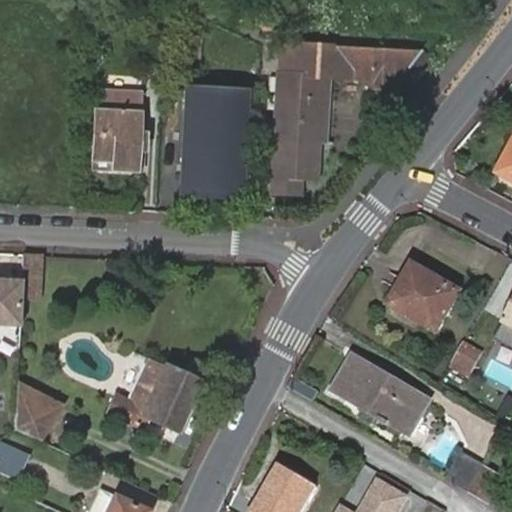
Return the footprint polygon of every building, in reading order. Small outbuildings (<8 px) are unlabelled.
[(168,37),(170,7),(148,6),(146,36),(168,37)] [(363,70),(415,74),(428,57),(295,46),(293,77),(278,76),(268,197),(298,198),(299,182),(314,182),(318,143),(323,143),(326,100),(329,100),(330,80),(354,81),(355,69),(363,70)] [(293,77),(295,46),(281,46),(278,76),(293,77)] [(361,81),(362,77),(363,70),(355,69),(354,81),(361,81)] [(410,82),(415,74),(363,70),(362,77),(410,82)] [(178,187),(195,187),(225,189),(228,133),(241,134),(243,91),(183,88),(178,187)] [(136,132),(137,95),(95,93),(91,173),(143,175),(144,134),(136,132)] [(225,189),(195,187),(195,194),(239,196),(241,134),(228,133),(225,189)] [(511,152),(500,174),(511,179),(511,152)] [(40,302),(42,258),(21,257),(20,282),(20,302),(40,302)] [(439,335),(463,293),(414,265),(390,308),(439,335)] [(0,328),(18,329),(20,302),(20,282),(3,282),(3,285),(0,285),(0,328)] [(480,355),(465,347),(454,368),(469,376),(480,355)] [(433,402),(354,358),(334,393),(413,438),(433,402)] [(197,382),(148,360),(128,403),(114,398),(108,413),(142,428),(146,419),(174,432),(197,382)] [(14,432),(37,443),(53,408),(16,392),(14,432)] [(27,457),(0,444),(0,475),(16,482),(27,457)] [(464,456),(448,481),(471,495),(486,469),(464,456)] [(486,469),(471,495),(490,506),(505,480),(486,469)] [(400,511),(407,500),(379,484),(362,511),(345,511),(344,511),(342,511),(400,511)] [(103,511),(146,511),(111,495),(103,511)]
